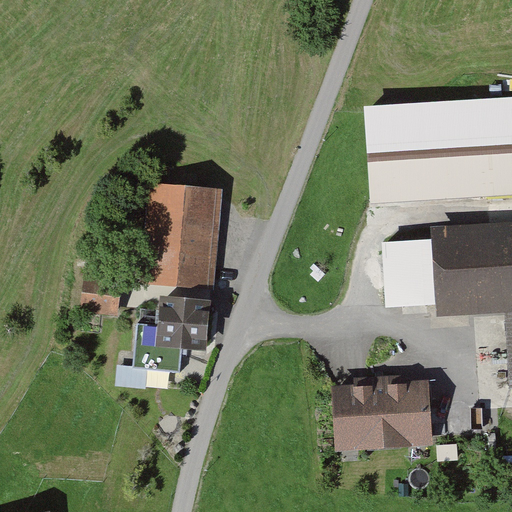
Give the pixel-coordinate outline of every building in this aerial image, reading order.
[(511,96),(367,105),(372,196),(511,187),(511,96)] [(216,191),(154,186),(146,284),(208,290),(216,191)] [(433,236),(384,240),(388,302),(440,298),(440,310),(505,305),(510,382),(511,381),(511,220),(433,225),(433,236)] [(120,279),(86,275),(81,306),(116,311),(120,279)] [(138,325),(134,370),(179,374),(181,347),(204,349),(209,298),(162,294),(159,327),(138,325)] [(429,374),(323,381),(328,448),(433,441),(429,374)]
